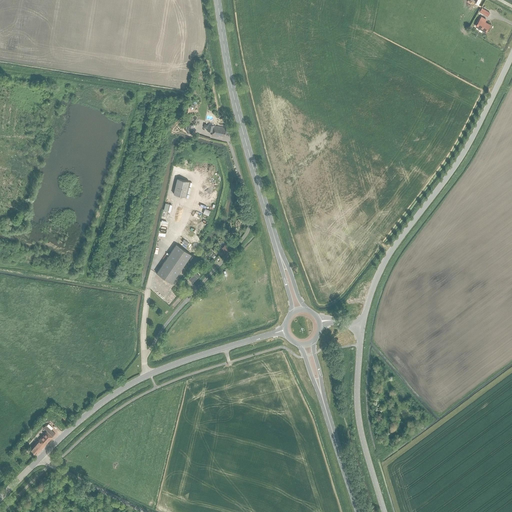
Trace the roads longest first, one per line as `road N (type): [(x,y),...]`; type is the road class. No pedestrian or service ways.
road 1 (unclassified): [(361,329),(382,267),(468,143),(511,58)]
road 2 (unclassified): [(150,373),(143,357),(166,322),(248,229),(231,143)]
road 3 (primary): [(273,235),(233,96),(217,0)]
road 4 (tertiary): [(383,511),(357,414),(361,329)]
road 5 (secondary): [(150,373),(285,329)]
road 6 (secondary): [(42,455),(108,397),(150,373)]
road 7 (unclassified): [(150,511),(42,455)]
